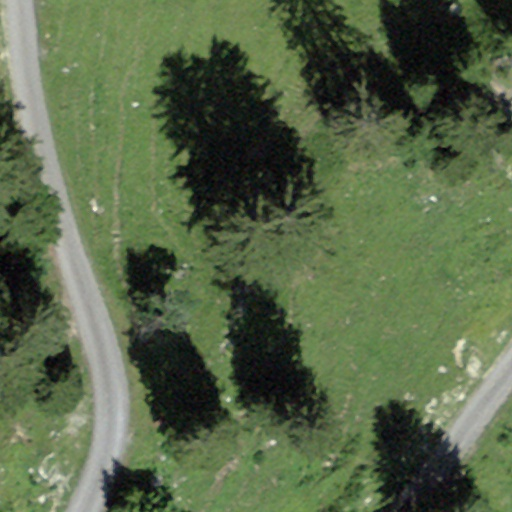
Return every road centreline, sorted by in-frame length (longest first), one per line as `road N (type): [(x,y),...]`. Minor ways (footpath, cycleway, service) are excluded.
road 1 (track): [(21,0),(38,142),(110,383),(108,434),(80,511)]
road 2 (track): [(403,511),(511,371)]
